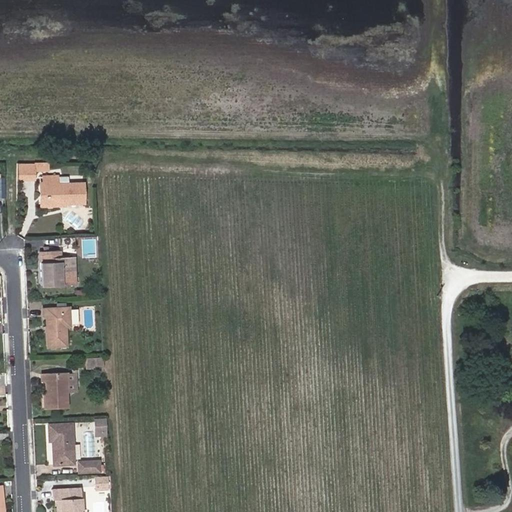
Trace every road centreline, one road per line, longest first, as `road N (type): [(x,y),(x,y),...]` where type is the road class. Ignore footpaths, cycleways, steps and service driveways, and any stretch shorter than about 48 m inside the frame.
road 1 (residential): [(0,257),(13,256),(27,511)]
road 2 (residential): [(458,511),(444,322)]
